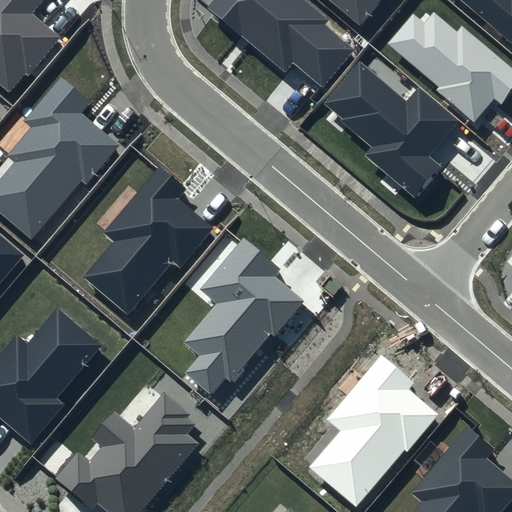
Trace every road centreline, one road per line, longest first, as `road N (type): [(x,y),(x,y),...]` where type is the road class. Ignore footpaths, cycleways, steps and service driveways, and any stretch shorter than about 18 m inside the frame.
road 1 (residential): [(145,0),(149,42),(171,80),(424,295)]
road 2 (residential): [(424,295),(511,192)]
